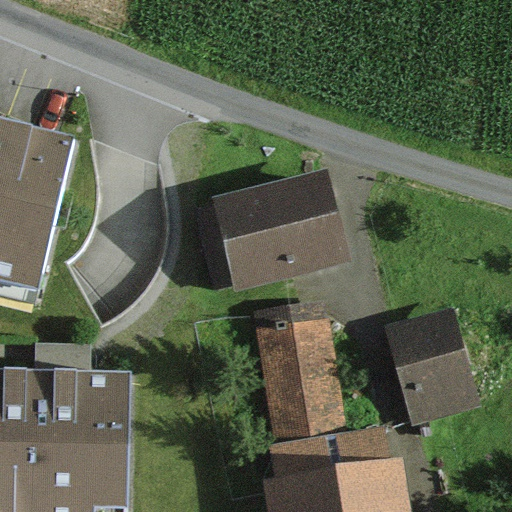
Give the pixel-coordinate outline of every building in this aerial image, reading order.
[(77,150),(0,131),(0,296),(39,306),(77,150)] [(322,180),(214,206),(216,214),(201,218),(219,292),(237,288),(239,295),(344,270),(322,180)] [(324,305),(253,318),(275,434),(346,421),(324,305)] [(479,406),(450,313),(389,332),(418,425),(479,406)] [(131,511),(135,384),(0,380),(0,511),(131,511)] [(383,437),(273,454),(279,491),(266,492),(269,511),(406,511),(400,469),(388,470),(383,437)]
